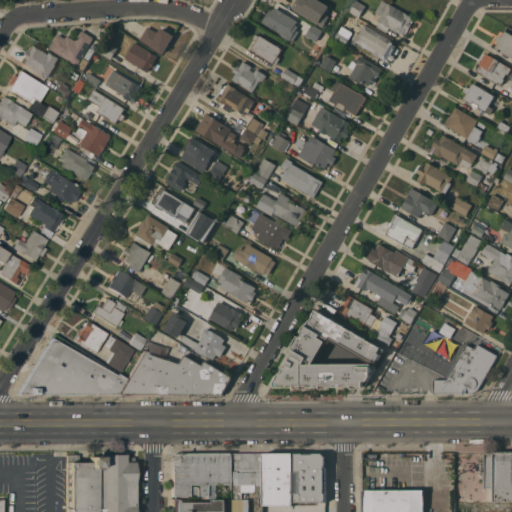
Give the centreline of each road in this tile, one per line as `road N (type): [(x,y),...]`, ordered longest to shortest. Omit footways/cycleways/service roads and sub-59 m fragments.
road 1 (secondary): [(511,422),(0,424)]
road 2 (residential): [(470,0),(230,423)]
road 3 (residential): [(235,0),(0,387)]
road 4 (residential): [(219,24),(159,8),(8,17)]
